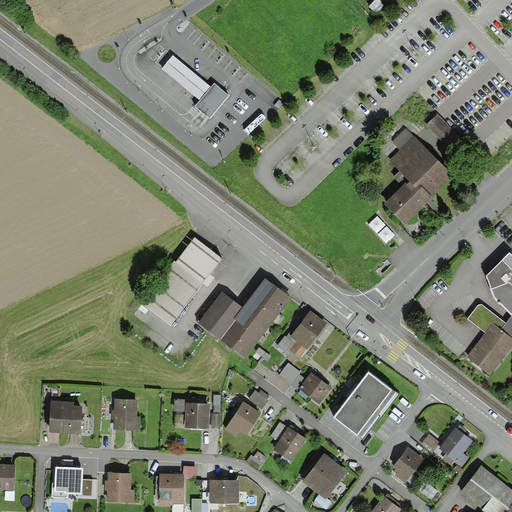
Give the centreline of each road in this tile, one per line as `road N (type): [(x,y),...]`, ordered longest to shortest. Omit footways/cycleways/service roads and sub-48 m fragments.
road 1 (primary): [(0,38),(362,324)]
road 2 (residential): [(282,497),(244,465),(210,457),(44,452)]
road 3 (unclassified): [(362,324),(511,179)]
road 4 (residential): [(440,381),(338,511)]
